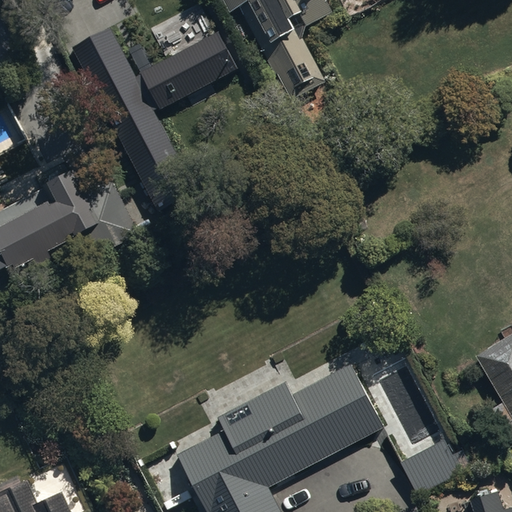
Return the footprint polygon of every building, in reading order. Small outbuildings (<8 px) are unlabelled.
[(226,0),(232,10),(239,6),(289,99),(324,80),(300,34),(335,15),(326,0),(226,0)] [(71,48),(155,207),(194,187),(154,111),(237,68),(218,32),(136,76),(110,27),(71,48)] [(472,75),(462,58),(388,99),(397,116),(472,75)] [(43,188),(0,209),(0,262),(3,261),(11,276),(49,258),(43,247),(74,231),(86,256),(135,232),(111,184),(101,190),(85,158),(39,181),(43,188)] [(511,332),(475,354),(503,400),(491,407),(509,438),(511,436),(511,332)] [(223,431),(177,454),(206,511),(281,511),(268,485),(383,426),(351,363),(291,394),(285,383),(217,418),(223,431)] [(447,437),(401,461),(419,498),(466,474),(447,437)] [(27,483),(0,495),(0,511),(71,511),(62,491),(37,502),(27,483)] [(511,511),(511,505),(502,509),(496,489),(469,497),(473,511),(511,511)]
